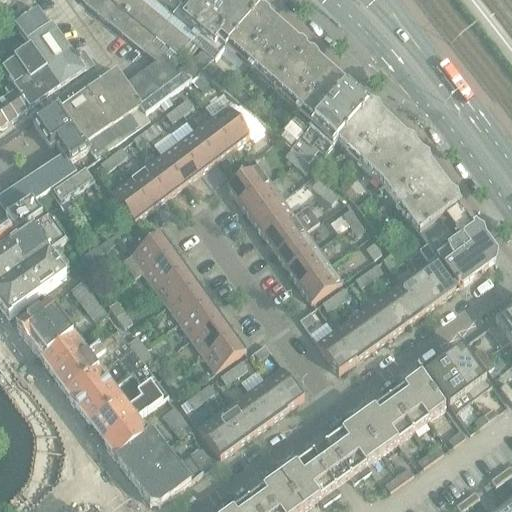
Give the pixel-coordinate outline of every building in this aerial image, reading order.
[(0,0),(0,14),(21,0),(0,0)] [(95,17),(108,0),(74,0),(74,1),(95,17)] [(139,53),(186,0),(108,0),(95,17),(139,53)] [(259,13),(245,0),(186,0),(139,53),(155,67),(162,62),(172,69),(183,56),(189,62),(197,52),(201,55),(179,75),(188,83),(201,75),(212,64),(214,66),(227,50),(259,13)] [(275,93),(308,56),(271,23),(259,13),(227,50),(275,93)] [(94,70),(82,54),(74,60),(51,29),(49,30),(37,14),(14,30),(26,46),(29,51),(13,62),(0,71),(0,73),(11,88),(28,114),(66,88),(94,70)] [(291,153),(346,91),(308,56),(275,93),(299,113),(293,119),(298,123),(303,127),(285,148),(291,153)] [(99,159),(150,125),(145,119),(190,86),(188,83),(179,75),(172,69),(162,62),(155,67),(125,88),(116,75),(86,95),(76,102),(60,113),(88,153),(96,164),(100,161),(99,159)] [(238,86),(244,79),(241,76),(234,82),(238,86)] [(201,95),(210,85),(203,79),(194,89),(201,95)] [(0,133),(28,114),(11,88),(4,92),(8,98),(0,103),(0,133)] [(245,100),(235,91),(228,99),(238,109),(245,100)] [(336,148),(369,111),(346,91),(291,153),(285,160),(304,178),(311,171),(314,173),(336,148)] [(181,120),(191,112),(186,104),(175,112),(181,120)] [(88,153),(60,113),(57,108),(31,126),(50,153),(56,148),(63,160),(69,167),(88,153)] [(250,141),(227,110),(209,123),(233,154),(250,141)] [(418,156),(391,131),(369,111),(336,148),(359,168),(366,174),(381,188),(418,156)] [(171,127),(181,120),(175,112),(165,120),(171,127)] [(233,154),(209,123),(193,136),(216,166),(233,154)] [(149,144),(159,136),(153,129),(143,136),(149,144)] [(138,152),(149,144),(143,136),(133,144),(138,152)] [(216,166),(193,136),(177,148),(200,178),(216,166)] [(200,178),(177,148),(161,160),(184,190),(200,178)] [(116,168),(127,160),(121,153),(110,161),(116,168)] [(456,208),(438,183),(418,156),(381,188),(418,238),(456,208)] [(0,227),(5,224),(32,208),(49,196),(76,178),(69,167),(63,160),(0,201),(0,227)] [(184,190),(161,160),(144,172),(167,203),(184,190)] [(106,176),(116,168),(110,161),(100,168),(106,176)] [(239,209),(270,186),(258,169),(226,192),(239,209)] [(59,211),(95,185),(84,172),(76,178),(49,196),(59,211)] [(167,203),(144,172),(128,184),(151,215),(167,203)] [(151,215),(128,184),(111,197),(134,227),(151,215)] [(327,192),(317,184),(311,191),(321,200),(327,192)] [(251,226),(282,203),(270,186),(239,209),(251,226)] [(355,194),(347,187),(341,194),(349,201),(355,194)] [(337,201),(327,192),(321,200),(331,209),(337,201)] [(263,242),(294,220),(282,203),(251,226),(263,242)] [(0,256),(26,238),(24,235),(42,222),(32,208),(5,224),(11,232),(0,240),(0,256)] [(493,257),(456,208),(418,238),(426,249),(434,260),(458,293),(491,269),(493,257)] [(357,225),(349,214),(342,219),(349,230),(357,225)] [(0,292),(48,259),(70,244),(52,220),(26,238),(0,256),(0,292)] [(274,259),(306,236),(294,220),(263,242),(274,259)] [(365,235),(357,225),(349,230),(357,241),(365,235)] [(104,255),(120,244),(130,237),(126,230),(85,259),(89,265),(104,255)] [(286,275),(317,253),(306,236),(274,259),(286,275)] [(143,277),(174,255),(162,238),(131,260),(143,277)] [(381,258),(373,247),(366,253),(373,264),(381,258)] [(426,249),(418,254),(426,265),(434,260),(426,249)] [(298,292),(330,270),(317,253),(286,275),(298,292)] [(155,294),(186,272),(174,255),(143,277),(155,294)] [(49,293),(66,282),(48,259),(0,292),(0,311),(8,322),(49,293)] [(398,271),(390,260),(383,265),(391,276),(398,271)] [(382,277),(377,269),(365,277),(371,284),(382,277)] [(310,309),(342,287),(330,270),(298,292),(310,309)] [(455,295),(437,270),(420,281),(439,307),(455,295)] [(167,311),(198,288),(186,272),(155,294),(167,311)] [(360,292),(371,284),(365,277),(355,284),(360,292)] [(439,307),(420,281),(404,293),(422,319),(439,307)] [(107,293),(99,282),(92,288),(100,299),(107,293)] [(107,319),(83,286),(82,286),(71,294),(96,328),(107,319)] [(178,327),(210,305),(198,288),(167,311),(178,327)] [(422,319),(404,293),(400,288),(383,300),(405,331),(422,319)] [(349,300),(343,293),(332,301),(338,308),(349,300)] [(405,331),(383,300),(366,312),(388,343),(405,331)] [(327,316),(338,308),(332,301),(322,308),(327,316)] [(124,316),(116,305),(109,311),(116,321),(124,316)] [(190,344),(222,321),(210,305),(178,327),(190,344)] [(87,359),(49,309),(16,333),(54,383),(87,359)] [(388,343),(366,312),(349,324),(372,355),(388,343)] [(506,347),(511,342),(511,313),(492,329),(506,347)] [(132,327),(124,316),(116,321),(124,332),(132,327)] [(304,332),(315,324),(310,317),(299,325),(304,332)] [(202,360),(233,338),(222,321),(190,344),(202,360)] [(372,355),(349,324),(332,336),(355,367),(372,355)] [(99,375),(132,350),(129,346),(119,334),(98,350),(87,359),(54,383),(66,400),(99,375)] [(355,367),(332,336),(315,348),(338,379),(355,367)] [(215,378),(244,356),(246,355),(233,338),(202,360),(215,378)] [(144,352),(139,345),(137,341),(129,346),(132,350),(137,357),(144,352)] [(479,352),(473,343),(467,348),(473,357),(479,352)] [(113,394),(132,379),(142,394),(155,384),(144,368),(137,357),(132,350),(99,375),(66,400),(90,432),(91,432),(123,407),(113,394)] [(152,362),(144,352),(137,357),(144,368),(152,362)] [(462,352),(443,365),(473,405),(491,391),(462,352)] [(473,405),(443,365),(425,379),(455,418),(473,405)] [(242,366),(230,374),(236,381),(247,373),(242,366)] [(500,378),(494,370),(487,375),(493,383),(500,378)] [(173,381),(165,371),(157,376),(166,387),(173,381)] [(304,404),(281,373),(264,385),(287,416),(304,404)] [(225,389),(236,381),(230,374),(220,381),(225,389)] [(505,386),(500,378),(493,383),(499,391),(505,386)] [(181,392),(173,381),(166,387),(173,398),(181,392)] [(444,414),(422,384),(420,382),(409,389),(404,393),(400,396),(394,400),(389,404),(413,437),(428,426),(444,414)] [(136,425),(167,402),(155,384),(142,394),(135,399),(140,405),(128,414),(123,407),(91,432),(104,449),(136,425)] [(287,416),(264,385),(248,397),(270,428),(287,416)] [(208,389),(197,397),(203,405),(214,397),(208,389)] [(192,412),(203,405),(197,397),(187,405),(192,412)] [(270,428),(248,397),(231,409),(253,440),(270,428)] [(413,437),(389,404),(384,407),(378,412),(373,415),(368,418),(358,426),(382,459),(397,448),(412,438),(413,437)] [(253,440),(231,409),(214,421),(237,452),(253,440)] [(173,411),(161,420),(166,426),(177,417),(173,411)] [(488,426),(498,419),(493,412),(484,419),(488,426)] [(177,417),(166,426),(170,432),(181,423),(177,417)] [(488,426),(484,419),(474,426),(479,433),(488,426)] [(237,452),(214,421),(197,433),(220,464),(237,452)] [(181,423),(170,432),(174,437),(186,429),(181,423)] [(136,425),(104,449),(116,465),(138,494),(139,496),(149,509),(157,510),(159,511),(172,501),(188,490),(190,488),(203,478),(199,473),(194,467),(190,461),(177,471),(164,454),(151,437),(147,439),(136,425)] [(382,459),(358,426),(347,434),(345,435),(342,437),(339,440),(337,441),(331,445),(334,448),(330,451),(327,448),(319,454),(342,487),(349,482),(353,488),(370,477),(370,476),(366,471),(381,460),(382,459)] [(186,429),(174,437),(179,443),(190,434),(186,429)] [(453,451),(464,443),(459,436),(448,444),(453,451)] [(432,465),(442,458),(438,451),(428,459),(432,465)] [(201,453),(190,461),(194,467),(205,459),(201,453)] [(342,487),(319,454),(310,460),(312,464),(308,467),(306,463),(300,467),(295,471),(290,474),(279,483),(299,511),(308,511),(318,505),(322,511),(323,510),(324,509),(340,498),(336,492),(342,487)] [(205,459),(194,467),(199,473),(209,464),(205,459)] [(423,472),(432,465),(428,459),(417,466),(423,472)] [(209,464),(199,473),(203,478),(214,470),(213,469),(209,464)] [(401,487),(413,479),(408,473),(397,481),(401,487)] [(390,496),(401,487),(397,481),(384,489),(390,496)] [(299,511),(279,483),(268,490),(262,494),(258,497),(252,501),(248,505),(252,511),(299,511)] [(495,491),(490,484),(483,490),(487,497),(495,491)] [(480,502),(487,497),(483,490),(475,496),(480,502)]
